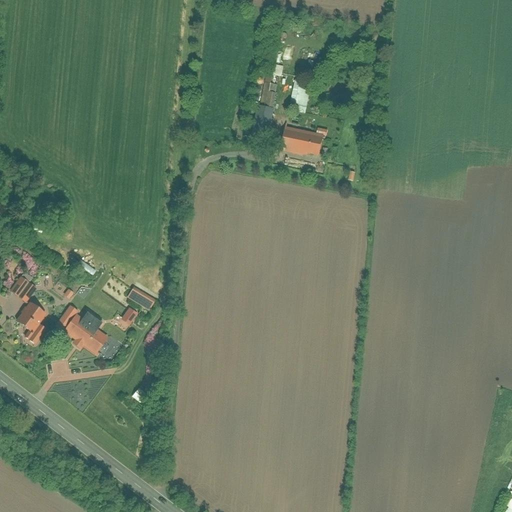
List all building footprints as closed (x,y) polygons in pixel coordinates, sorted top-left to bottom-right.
[(307,110),(312,83),(301,81),(298,98),(293,97),(291,108),(307,110)] [(273,91),(261,88),(253,129),(266,132),(273,91)] [(300,126),(283,122),(278,150),(317,157),(321,135),(299,131),(300,126)] [(7,293),(19,302),(29,288),(16,279),(7,293)] [(64,334),(66,331),(96,354),(106,341),(77,318),(69,312),(71,309),(66,305),(51,324),(64,334)] [(28,341),(34,333),(45,317),(28,306),(17,322),(23,326),(17,334),(28,341)] [(133,388),(128,396),(141,405),(146,397),(133,388)]
